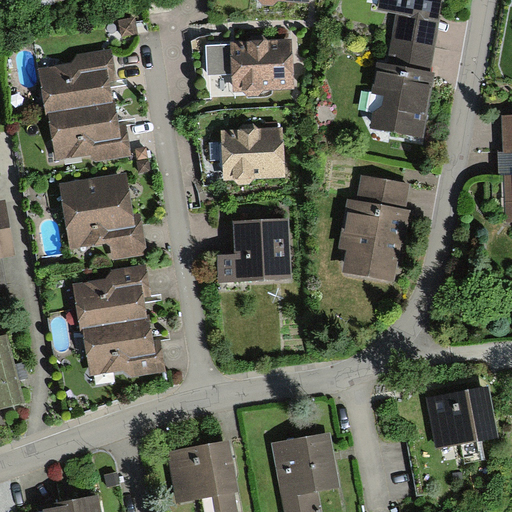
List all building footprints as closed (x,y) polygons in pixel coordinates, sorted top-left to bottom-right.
[(388,64),(430,72),(442,9),(443,0),(379,0),(378,9),(397,13),(388,64)] [(134,18),(118,21),(122,37),(137,34),(134,18)] [(246,43),(206,46),(207,76),(232,75),(233,93),(244,92),(249,97),(259,97),(264,91),(294,89),(293,68),(291,40),(268,42),(263,36),(251,36),(246,43)] [(39,69),(47,121),(49,121),(49,116),(113,106),(113,103),(110,86),(118,85),(113,51),(72,57),(73,63),(39,69)] [(371,129),(425,138),(434,87),(436,73),(430,72),(388,64),(378,63),(369,113),(374,114),(371,129)] [(113,106),(49,116),(49,121),(56,161),(93,154),(94,162),(131,156),(127,127),(120,128),(116,103),(113,103),(113,106)] [(505,223),(511,222),(511,115),(501,116),(505,223)] [(237,130),(222,131),(224,180),(234,179),(239,184),(250,184),(253,179),(287,177),(286,155),(284,128),(259,129),(254,124),(242,125),(237,130)] [(127,174),(58,185),(69,250),(109,244),(112,262),(147,256),(142,214),(133,215),(127,174)] [(342,273),(394,282),(403,234),(404,229),(407,230),(411,209),(405,208),(409,185),(362,177),(358,200),(347,198),(338,249),(346,251),(342,273)] [(0,260),(2,260),(16,257),(5,201),(0,202),(0,260)] [(292,279),(289,219),(265,220),(232,222),(233,253),(217,254),(218,283),(292,279)] [(80,332),(83,332),(147,322),(144,300),(151,299),(146,268),(112,273),(107,281),(73,287),(80,332)] [(147,322),(83,332),(91,378),(122,373),(129,378),(165,371),(160,339),(153,340),(150,322),(147,322)] [(0,337),(0,408),(25,403),(17,372),(8,335),(0,337)] [(489,387),(426,398),(436,449),(461,444),(464,463),(485,459),(481,441),(498,437),(494,413),(489,387)] [(331,432),(271,443),(284,511),(321,511),(317,490),(341,485),(335,456),(331,432)] [(230,441),(167,452),(176,504),(213,497),(215,511),(238,511),(235,494),(239,493),(235,468),(230,441)] [(52,508),(40,511),(102,511),(99,495),(70,500),(51,503),(52,508)]
